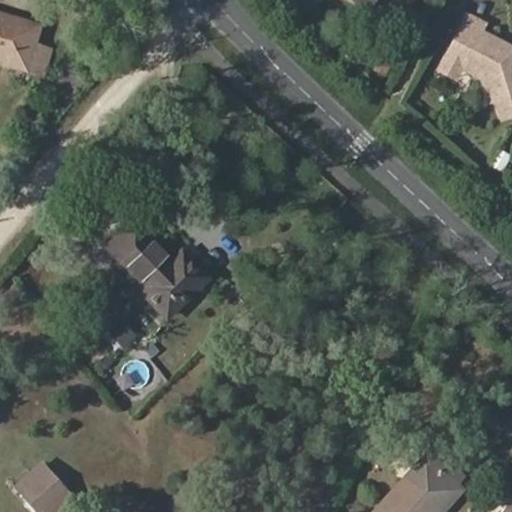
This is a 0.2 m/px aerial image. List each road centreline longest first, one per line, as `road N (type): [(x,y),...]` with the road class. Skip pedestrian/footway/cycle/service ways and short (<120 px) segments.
road 1 (tertiary): [(511,279),(212,0)]
road 2 (track): [(189,0),(0,229)]
